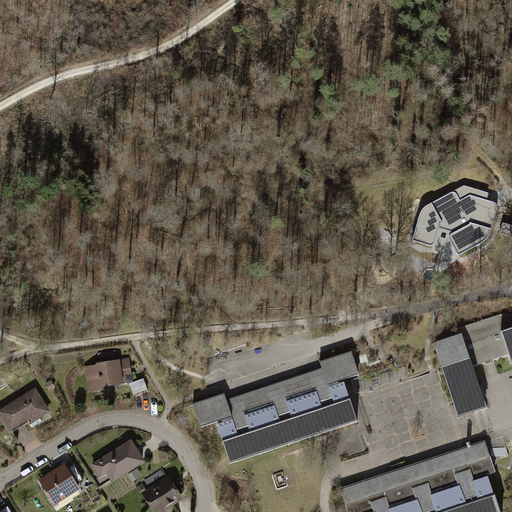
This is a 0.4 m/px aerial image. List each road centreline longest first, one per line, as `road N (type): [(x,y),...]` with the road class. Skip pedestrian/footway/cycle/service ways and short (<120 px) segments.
road 1 (residential): [(0,484),(96,416),(133,415),(162,423),(180,441),(201,478),(204,511)]
road 2 (track): [(0,104),(66,72),(154,50),(238,0)]
road 3 (track): [(373,315),(132,336)]
road 4 (track): [(388,0),(433,82),(511,191)]
road 5 (track): [(132,336),(38,346),(0,361)]
road 6 (residential): [(496,293),(373,315)]
